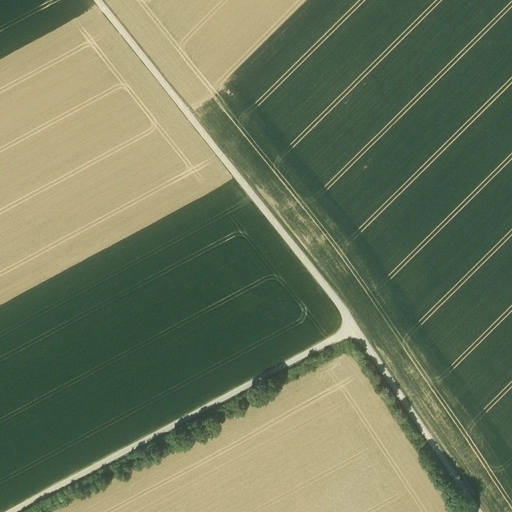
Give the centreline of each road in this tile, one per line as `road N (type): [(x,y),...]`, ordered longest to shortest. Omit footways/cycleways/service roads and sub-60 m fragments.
road 1 (track): [(105,0),(357,328)]
road 2 (track): [(10,511),(357,328)]
road 3 (track): [(357,328),(480,511)]
